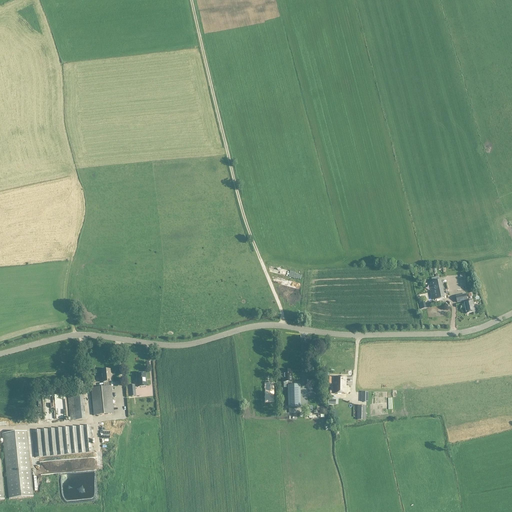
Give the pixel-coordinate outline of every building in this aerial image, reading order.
[(432,285),(429,285),(431,292),(442,290),(441,281),(439,282),(438,277),(432,279),(433,283),(431,283),(432,285)] [(278,288),(277,291),(290,293),(291,288),(275,285),(274,288),(278,288)] [(444,298),(442,290),(431,292),(432,299),(435,299),(435,300),(444,298)] [(473,302),(468,303),(466,295),(456,297),(458,303),(464,302),(467,314),(475,313),(473,302)] [(113,382),(112,377),(111,377),(110,370),(102,371),(103,383),(104,383),(104,388),(91,389),(94,415),(114,414),(111,387),(110,387),(109,382),(113,382)] [(283,382),(288,382),(288,386),(288,403),(300,402),(300,385),(291,386),(291,382),(292,382),(291,371),(283,371),(283,382)] [(145,374),(143,374),(142,373),(139,373),(139,374),(137,374),(138,387),(147,387),(145,374)] [(333,394),(341,394),(345,394),(346,378),(334,378),(333,394)] [(70,421),(85,420),(82,391),(67,392),(70,421)] [(357,406),(357,420),(366,420),(366,406),(357,406)] [(93,453),(90,425),(33,431),(35,458),(93,453)] [(33,497),(27,431),(3,434),(9,499),(33,497)]
